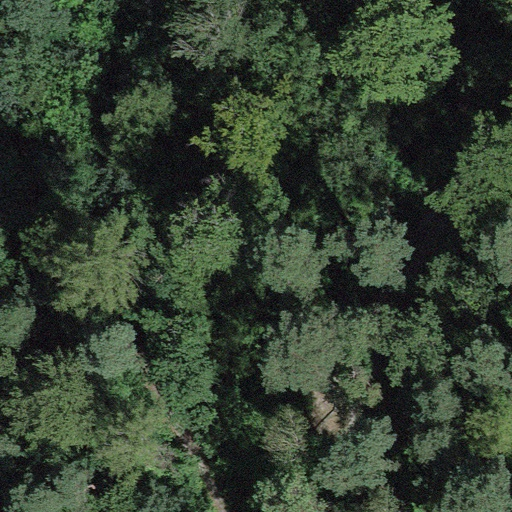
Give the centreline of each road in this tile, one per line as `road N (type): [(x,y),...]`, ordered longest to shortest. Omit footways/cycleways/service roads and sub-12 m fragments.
road 1 (track): [(145,0),(118,130),(116,256),(148,369),(227,511)]
road 2 (track): [(362,511),(360,436),(373,325),(432,213),(511,133)]
